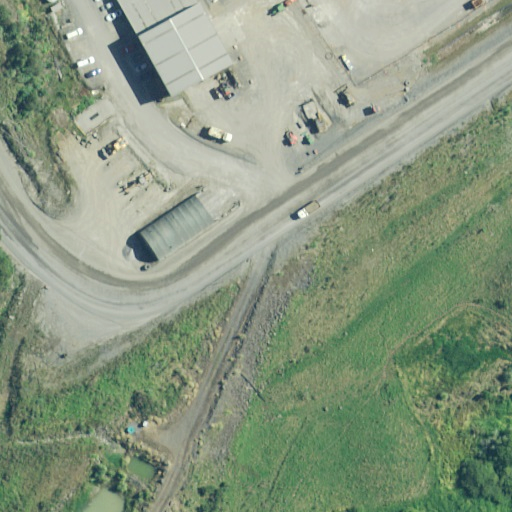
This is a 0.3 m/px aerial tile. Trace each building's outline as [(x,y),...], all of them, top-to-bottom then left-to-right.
[(157,97),(225,61),(192,0),(112,0),(130,33),(124,36),(157,97)] [(211,224),(193,197),(138,233),(157,261),(211,224)] [(100,291),(95,304),(121,314),(126,302),(100,291)] [(60,309),(55,320),(69,327),(74,315),(60,309)] [(64,330),(54,324),(47,336),(57,342),(64,330)]
